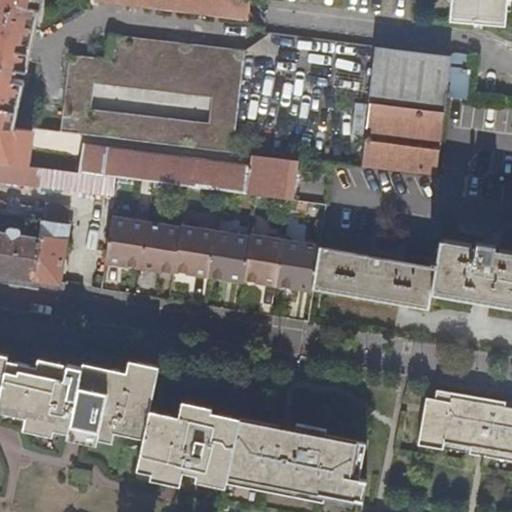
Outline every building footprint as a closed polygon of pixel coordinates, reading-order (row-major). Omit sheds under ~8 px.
[(0,0),(0,124),(16,127),(43,0),(0,0)] [(97,0),(97,1),(210,15),(212,7),(248,11),(249,0),(97,0)] [(452,0),(451,22),(503,26),(505,0),(452,0)] [(212,7),(210,15),(247,19),(248,11),(212,7)] [(72,57),(69,83),(96,86),(211,99),(212,100),(240,103),(247,53),(113,38),(110,62),(72,57)] [(362,169),(438,177),(448,98),(468,100),(473,56),(457,54),(451,56),(378,47),(362,169)] [(69,83),(65,109),(93,112),(96,86),(69,83)] [(209,125),(237,128),(240,103),(212,100),(209,125)] [(65,109),(62,133),(233,153),(234,153),(237,128),(209,125),(93,112),(65,109)] [(0,124),(0,163),(23,166),(28,128),(16,127),(0,124)] [(98,176),(120,179),(281,200),(284,175),(246,170),(231,168),(102,151),(98,176)] [(233,153),(231,168),(246,170),(247,155),(234,153),(233,153)] [(247,155),(246,170),(284,175),(286,160),(247,155)] [(287,200),(292,160),(286,160),(284,175),(281,200),(287,200)] [(245,282),(314,292),(315,289),(321,249),(321,248),(251,237),(251,240),(182,229),(182,232),(113,221),(106,265),(175,276),(175,274),(244,284),(245,282)] [(0,274),(61,284),(70,226),(41,222),(39,237),(22,235),(22,232),(20,229),(13,228),(10,229),(9,233),(0,231),(0,274)] [(321,249),(315,289),(429,310),(432,292),(433,292),(433,291),(511,304),(511,251),(495,249),(496,245),(478,242),(478,246),(441,240),(437,260),(433,259),(432,265),(437,266),(436,268),(321,249)] [(0,410),(27,416),(26,422),(113,441),(115,431),(145,437),(139,467),(184,477),(185,470),(228,480),(229,474),(242,416),(184,404),(181,415),(151,408),(160,365),(130,359),(128,370),(113,367),(112,372),(58,362),(57,365),(38,361),(36,366),(0,358),(0,410)] [(511,406),(507,406),(508,401),(439,389),(437,398),(429,396),(421,444),(446,448),(447,441),(473,446),(472,453),(498,457),(499,453),(511,455),(511,406)] [(242,416),(229,474),(327,494),(328,493),(365,500),(365,497),(363,497),(366,481),(368,481),(369,479),(361,477),(368,441),(328,433),(329,428),(299,422),(298,427),(242,416)] [(76,468),(73,480),(90,483),(92,472),(76,468)]
